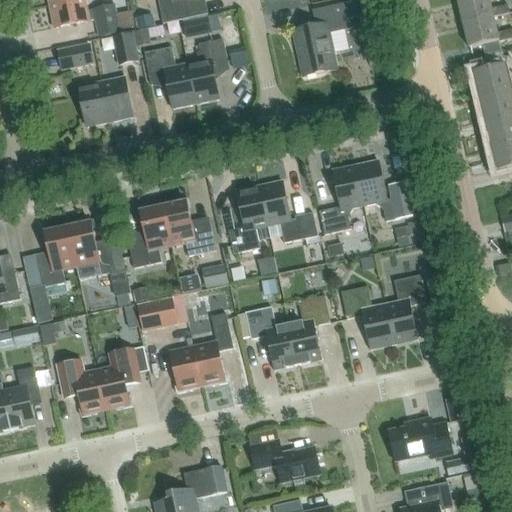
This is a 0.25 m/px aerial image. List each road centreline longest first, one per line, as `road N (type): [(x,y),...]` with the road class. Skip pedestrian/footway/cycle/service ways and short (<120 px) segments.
road 1 (residential): [(21,176),(276,124)]
road 2 (residential): [(499,334),(439,92)]
road 3 (residential): [(106,450),(344,399)]
road 4 (residential): [(276,124),(439,92)]
road 5 (residential): [(276,124),(249,0)]
road 6 (residential): [(344,399),(464,374)]
